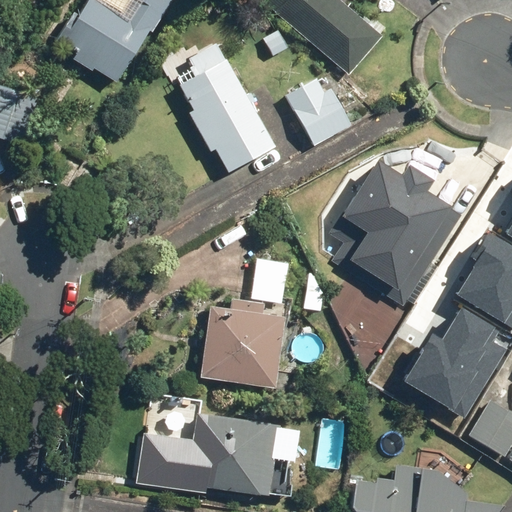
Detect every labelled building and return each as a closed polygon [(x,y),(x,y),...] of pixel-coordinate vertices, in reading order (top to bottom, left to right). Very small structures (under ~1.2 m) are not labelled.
[(86,0),(79,12),(75,9),(53,47),(122,87),(172,0),(123,0),(120,5),(111,0),(86,0)] [(263,0),(348,73),(384,32),(347,0),(263,0)] [(190,111),(211,149),(219,145),(232,169),(279,143),(230,54),(183,80),(198,107),(190,111)] [(328,88),(321,76),(287,96),(315,143),(354,121),(333,85),(328,88)] [(31,93),(0,83),(0,135),(16,140),(31,93)] [(403,171),(380,156),(328,233),(343,242),(332,258),(402,305),(464,212),(427,187),(434,176),(410,160),(403,171)] [(511,201),(503,196),(460,272),(511,301),(511,201)] [(292,258),(260,253),(254,296),(268,298),(286,301),(292,258)] [(325,290),(310,271),(306,307),(323,309),(325,290)] [(493,302),(445,273),(422,312),(470,340),(493,302)] [(232,305),(213,303),(205,374),(276,383),(285,311),(265,309),(266,300),(233,296),(232,305)] [(511,333),(511,328),(496,319),(470,361),(489,372),(511,333)] [(511,445),(511,411),(491,399),(471,433),(507,454),(511,445)] [(296,420),(199,410),(196,438),(184,437),(179,482),(288,494),(296,420)] [(500,511),(508,503),(468,498),(470,487),(442,465),(397,460),(395,478),(377,475),(377,480),(358,478),(354,508),(385,511),(500,511)]
